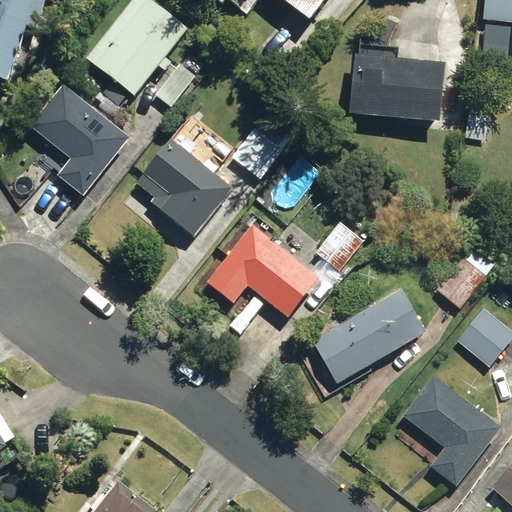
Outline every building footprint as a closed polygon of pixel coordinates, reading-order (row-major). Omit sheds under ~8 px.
[(0,0),(0,77),(6,80),(24,25),(33,28),(42,0),(0,0)] [(130,0),(85,58),(133,96),(186,29),(150,0),(130,0)] [(243,0),(282,0),(309,20),(323,0),(243,0)] [(511,67),(511,68),(511,0),(484,0),(482,19),(511,22),(511,67)] [(261,65),(274,74),(281,64),(269,55),(261,65)] [(349,114),(439,122),(445,64),(355,55),(349,114)] [(205,74),(186,60),(162,94),(180,108),(205,74)] [(57,177),(83,196),(129,138),(61,84),(28,126),(71,159),(57,177)] [(232,158),(260,179),(282,150),(254,128),(232,158)] [(158,209),(194,238),(232,189),(170,139),(142,174),(169,194),(158,209)] [(316,254),(339,272),(362,241),(339,223),(316,254)] [(247,285),(287,318),(318,278),(252,227),(208,283),(233,303),(247,285)] [(435,291),(458,310),(486,277),(463,258),(435,291)] [(313,342),(337,384),(425,333),(401,291),(313,342)] [(456,342),(489,368),(511,339),(511,332),(483,309),(456,342)] [(430,467),(456,487),(500,428),(434,376),(402,416),(445,447),(430,467)] [(511,467),(493,488),(511,505),(511,467)] [(157,511),(117,481),(92,511),(157,511)]
